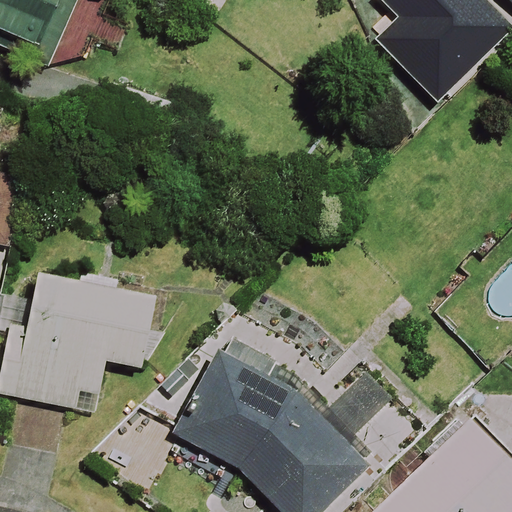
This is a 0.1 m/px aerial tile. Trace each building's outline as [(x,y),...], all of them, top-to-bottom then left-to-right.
[(0,0),(0,33),(40,52),(64,0),(0,0)] [(476,74),(456,56),(425,90),(445,108),(476,74)] [(0,290),(3,291),(26,180),(0,175),(0,290)] [(33,303),(0,297),(0,334),(7,336),(0,374),(0,394),(94,413),(104,361),(141,368),(154,296),(38,274),(33,303)] [(391,400),(367,374),(323,416),(301,393),(222,350),(176,436),(235,468),(277,511),(324,511),(372,467),(348,441),(391,400)] [(511,511),(511,458),(470,417),(374,511),(511,511)]
